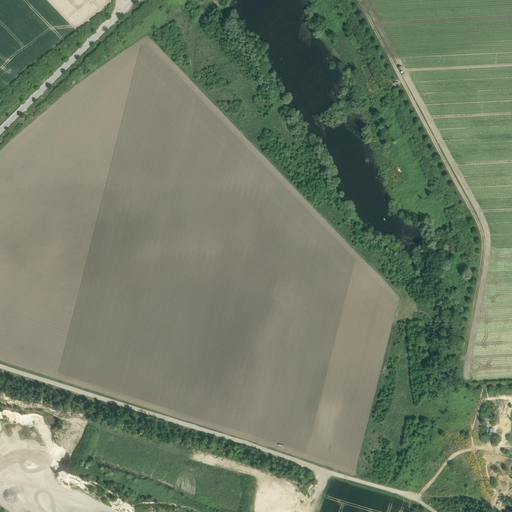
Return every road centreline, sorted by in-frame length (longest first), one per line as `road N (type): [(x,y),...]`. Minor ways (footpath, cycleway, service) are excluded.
road 1 (track): [(0,366),(416,497),(436,511)]
road 2 (track): [(511,378),(471,379),(463,371),(482,227),(364,0)]
road 3 (track): [(134,0),(0,133)]
